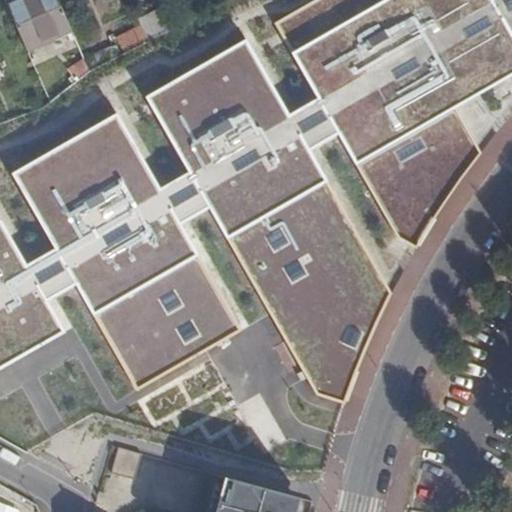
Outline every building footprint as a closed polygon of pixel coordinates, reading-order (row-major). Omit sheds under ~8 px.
[(0,362),(63,326),(44,293),(73,276),(137,387),(240,329),(180,223),(203,210),(219,239),(310,394),(338,405),(383,292),(321,182),(301,147),(329,131),(351,166),(393,239),(411,251),(417,242),(475,156),(449,110),(511,73),(511,0),(318,0),(269,27),(285,54),(311,98),(282,114),(242,42),(141,98),(184,176),(161,189),(117,114),(14,173),(53,241),(24,258),(0,216),(0,362)] [(19,0),(6,6),(27,52),(73,31),(58,0),(19,0)] [(86,61),(91,72),(94,69),(110,61),(104,51),(86,60),(86,61)] [(70,71),(75,84),(91,72),(86,61),(70,71)] [(51,416),(70,424),(80,402),(61,394),(51,416)] [(333,439),(280,435),(281,424),(254,422),(253,434),(227,432),(224,463),(331,471),(333,439)] [(139,454),(117,449),(111,474),(133,479),(139,454)] [(292,511),(297,495),(228,477),(218,511),(292,511)]
